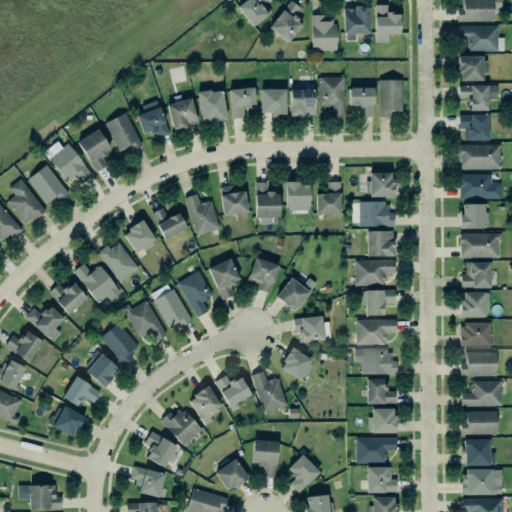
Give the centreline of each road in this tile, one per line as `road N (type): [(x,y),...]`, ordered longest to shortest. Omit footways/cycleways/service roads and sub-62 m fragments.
road 1 (residential): [(430,511),(430,0)]
road 2 (residential): [(430,148),(256,148),(171,167),(39,258),(0,298)]
road 3 (residential): [(96,511),(99,468),(133,404),(163,375),(256,330)]
